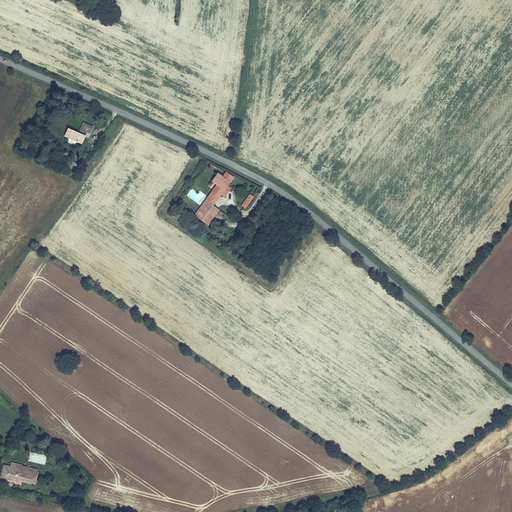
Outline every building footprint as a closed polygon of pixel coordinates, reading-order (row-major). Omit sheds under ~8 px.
[(79,129),(78,133),(85,136),(86,132),(90,133),(93,126),(82,121),(79,129)] [(81,166),(72,161),(68,168),(77,173),(81,166)] [(217,184),(194,215),(207,225),(219,210),(214,206),(222,194),(225,196),(232,188),(228,185),(234,178),(226,171),(223,176),(218,172),(212,180),(217,184)] [(191,190),(188,195),(195,199),(197,193),(191,190)] [(249,194),(241,206),(245,208),(254,197),(249,194)] [(29,453),(29,462),(45,464),(46,454),(29,453)] [(22,464),(10,461),(9,465),(3,463),(0,475),(0,476),(14,480),(14,478),(35,483),(37,472),(21,468),(22,464)] [(39,468),(22,464),(21,468),(37,472),(39,468)]
